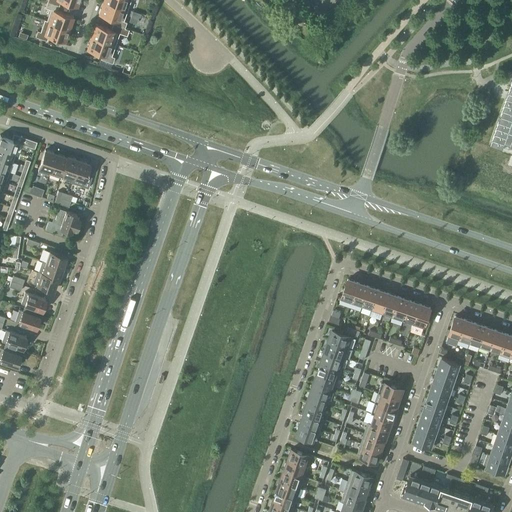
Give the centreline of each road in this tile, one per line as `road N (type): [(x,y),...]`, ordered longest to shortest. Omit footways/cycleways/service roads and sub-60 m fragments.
road 1 (residential): [(0,397),(37,410),(113,159),(0,120)]
road 2 (residential): [(251,511),(336,267),(347,263),(447,299)]
road 3 (secondary): [(185,161),(82,458)]
road 4 (secondary): [(111,468),(213,171)]
road 5 (unclassified): [(453,0),(407,51),(359,196)]
road 6 (secondary): [(207,144),(0,72)]
road 7 (residential): [(379,501),(447,299)]
road 8 (secondary): [(0,96),(185,161)]
road 9 (secondary): [(352,216),(511,272)]
road 10 (secondary): [(511,248),(359,196)]
road 11 (secondary): [(359,196),(211,146)]
road 12 (secondary): [(213,171),(352,216)]
